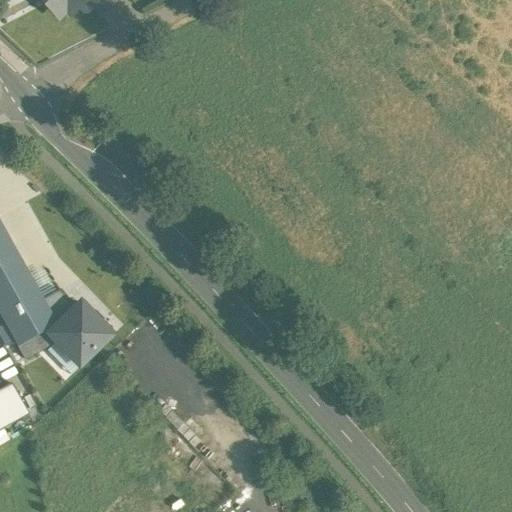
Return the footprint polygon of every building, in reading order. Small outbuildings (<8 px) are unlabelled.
[(40,0),(55,14),(59,10),(62,13),(75,0),(40,0)] [(108,0),(85,0),(97,12),(108,0)] [(42,300),(0,221),(0,315),(17,347),(56,326),(42,300)] [(59,291),(42,300),(56,326),(75,308),(59,291)] [(56,326),(49,335),(55,342),(79,366),(110,336),(79,305),(75,308),(56,326)] [(17,347),(25,360),(55,342),(49,335),(56,326),(17,347)] [(10,385),(0,390),(0,430),(28,415),(10,385)]
